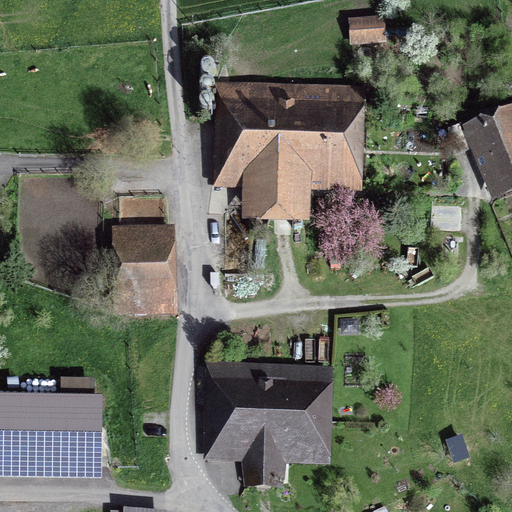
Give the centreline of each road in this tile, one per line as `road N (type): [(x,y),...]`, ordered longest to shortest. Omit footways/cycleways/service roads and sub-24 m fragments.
road 1 (unclassified): [(201,504),(178,436),(190,267),(168,0)]
road 2 (track): [(189,308),(432,297),(462,283),(473,261),(474,198),(454,136)]
road 3 (unclassified): [(201,504),(0,494)]
road 4 (track): [(182,165),(0,165)]
